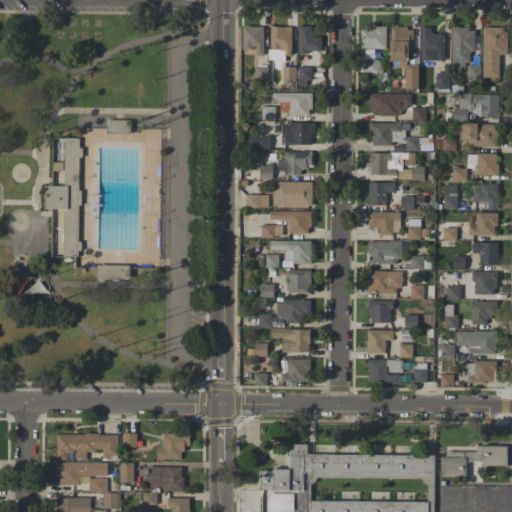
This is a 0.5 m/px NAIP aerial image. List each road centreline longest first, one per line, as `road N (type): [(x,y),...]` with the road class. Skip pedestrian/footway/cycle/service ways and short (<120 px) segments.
road 1 (residential): [(511,406),(0,401)]
road 2 (tertiary): [(222,0),(217,511)]
road 3 (residential): [(342,0),(339,405)]
